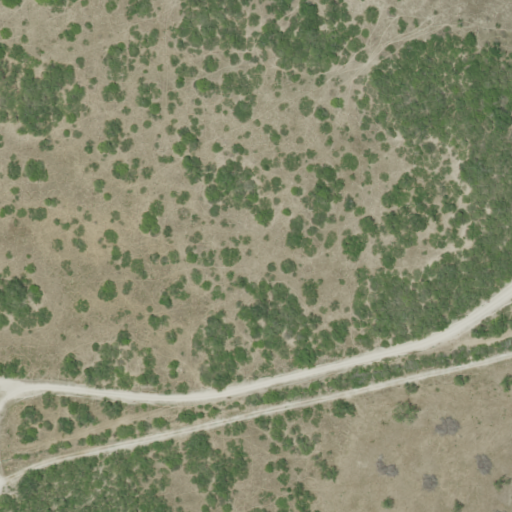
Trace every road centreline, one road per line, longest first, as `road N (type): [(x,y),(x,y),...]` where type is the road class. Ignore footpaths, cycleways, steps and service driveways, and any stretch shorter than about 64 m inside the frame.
road 1 (residential): [(21,505),(26,453),(45,414),(74,400),(398,338),(511,269)]
road 2 (residential): [(511,423),(88,510),(0,510)]
